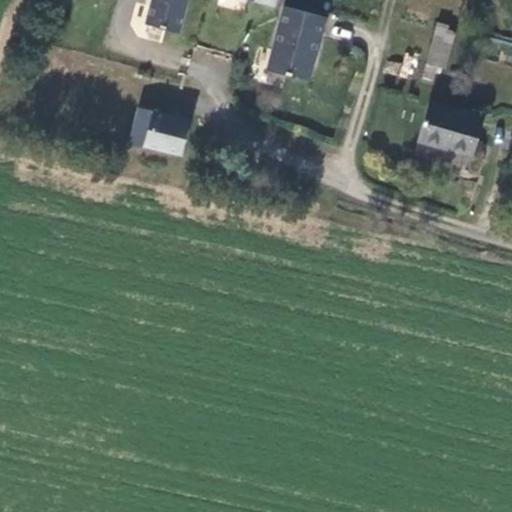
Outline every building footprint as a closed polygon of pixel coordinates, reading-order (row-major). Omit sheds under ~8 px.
[(155,0),(148,26),(181,34),(189,0),(155,0)] [(286,8),(270,70),(311,81),(328,18),(286,7),(286,8)] [(435,20),(425,64),(446,69),(456,25),(435,20)] [(482,115),(428,102),(420,139),(473,152),(482,115)] [(189,123),(139,109),(132,141),(179,154),(189,123)]
